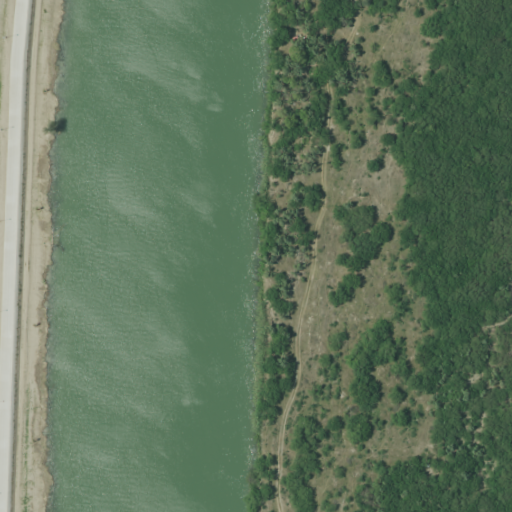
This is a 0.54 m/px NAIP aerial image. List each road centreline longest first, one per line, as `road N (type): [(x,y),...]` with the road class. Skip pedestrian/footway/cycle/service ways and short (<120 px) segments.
road 1 (residential): [(29,0),(1,511)]
road 2 (residential): [(8,0),(0,131)]
